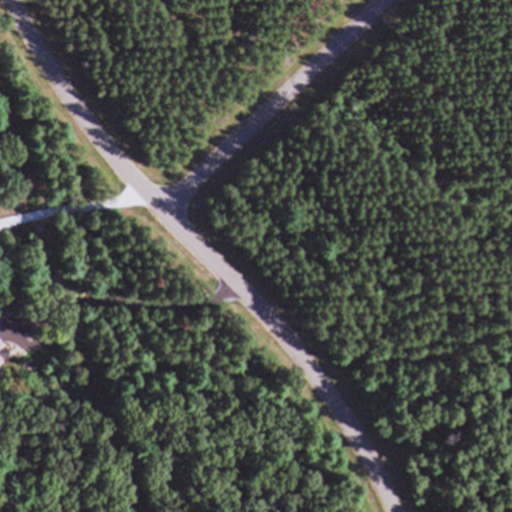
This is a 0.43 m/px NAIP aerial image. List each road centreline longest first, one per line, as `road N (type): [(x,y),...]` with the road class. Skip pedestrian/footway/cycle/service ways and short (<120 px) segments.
road 1 (residential): [(387,511),(335,423),(138,181),(8,0)]
road 2 (residential): [(369,0),(168,219)]
